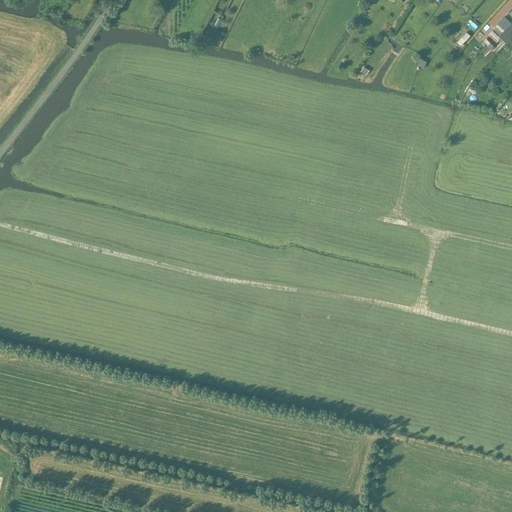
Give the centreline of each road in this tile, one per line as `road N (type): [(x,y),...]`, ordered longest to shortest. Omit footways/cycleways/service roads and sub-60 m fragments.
road 1 (track): [(511,335),(224,281),(0,225)]
road 2 (unclassified): [(0,156),(114,0)]
road 3 (track): [(338,206),(511,247)]
